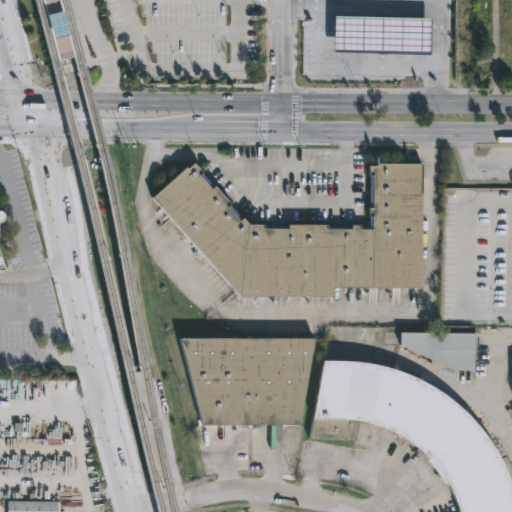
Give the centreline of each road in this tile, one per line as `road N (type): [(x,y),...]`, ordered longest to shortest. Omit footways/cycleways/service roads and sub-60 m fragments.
road 1 (tertiary): [(137,511),(70,266)]
road 2 (secondary): [(278,135),(511,136)]
road 3 (secondary): [(511,106),(278,106)]
road 4 (residential): [(362,511),(236,487),(142,511)]
road 5 (tertiary): [(70,266),(32,132)]
road 6 (secondary): [(278,106),(150,105)]
road 7 (secondary): [(32,132),(155,134)]
